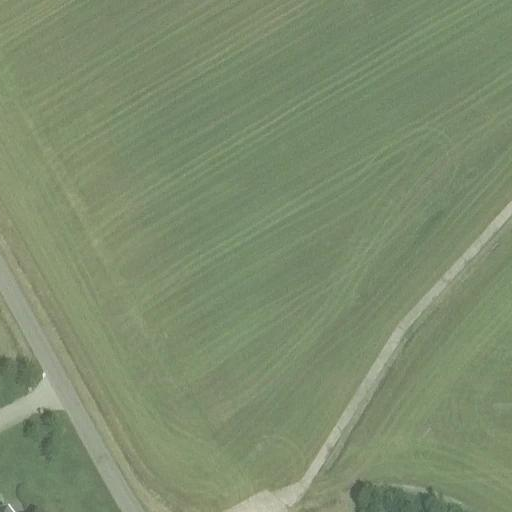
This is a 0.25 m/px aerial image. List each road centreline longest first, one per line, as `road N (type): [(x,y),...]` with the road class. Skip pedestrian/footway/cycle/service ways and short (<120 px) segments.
road 1 (track): [(241,511),(299,487),(398,328),(511,207)]
road 2 (unclassified): [(134,511),(0,274)]
